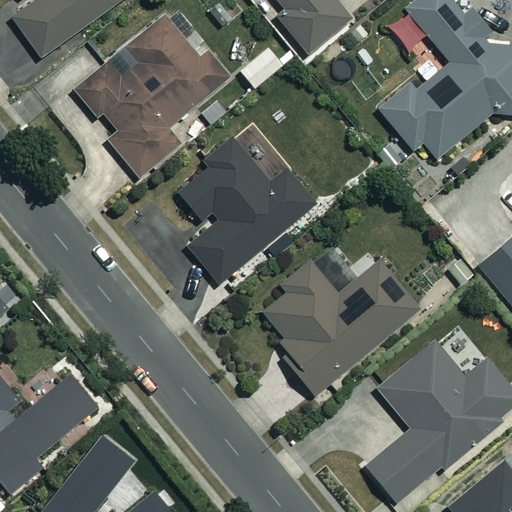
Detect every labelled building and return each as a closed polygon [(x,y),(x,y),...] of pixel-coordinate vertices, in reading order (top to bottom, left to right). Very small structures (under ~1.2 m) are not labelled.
[(24,0),(7,12),(38,56),(118,0),(24,0)] [(277,0),(281,4),(280,22),(306,54),(351,17),(336,0),(277,0)] [(454,0),(413,0),(385,23),(406,49),(425,33),(449,61),(412,91),(407,84),(378,108),(412,149),(422,141),(435,156),(490,111),(511,113),(511,42),(497,40),(471,7),(465,12),(454,0)] [(198,57),(164,16),(129,45),(139,57),(121,73),(110,60),(74,90),(96,117),(102,112),(118,130),(107,140),(137,177),(178,143),(165,128),(226,78),(205,52),(198,57)] [(281,64),(267,47),(239,70),(253,87),(281,64)] [(207,169),(179,192),(200,218),(209,211),(217,221),(187,247),(218,284),(315,203),(286,169),(269,183),(231,138),(202,162),(207,169)] [(511,233),(479,261),(511,301),(511,233)] [(338,293),(308,258),(281,282),(287,289),(262,310),(283,335),(272,344),(314,393),(417,306),(378,260),(338,293)] [(0,313),(10,305),(0,293),(0,313)] [(463,376),(433,341),(377,390),(410,427),(366,466),(395,500),(435,464),(441,471),(511,408),(511,389),(484,358),(463,376)] [(0,480),(10,492),(43,464),(36,456),(98,404),(70,370),(15,416),(9,408),(20,399),(0,374),(0,480)] [(174,511),(154,487),(123,511),(97,511),(96,510),(134,458),(101,432),(38,511),(174,511)] [(511,511),(511,478),(494,493),(483,480),(450,508),(453,511),(511,511)]
